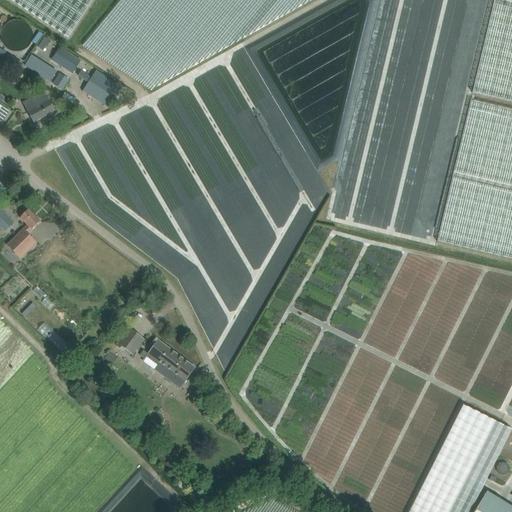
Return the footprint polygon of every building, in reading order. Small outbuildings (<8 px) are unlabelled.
[(7,0),(68,39),(93,0),(7,0)] [(511,0),(494,0),(472,94),(511,103),(511,109),(471,100),(437,241),(511,259),(511,0)] [(43,51),(50,41),(45,38),(38,48),(43,51)] [(0,55),(5,59),(8,54),(0,48),(0,55)] [(51,61),(72,74),(80,61),(60,48),(51,61)] [(10,56),(6,60),(19,68),(22,63),(10,56)] [(57,72),(31,56),(25,66),(50,82),(57,72)] [(108,110),(121,90),(96,72),(91,79),(80,73),(78,77),(87,84),(82,92),(108,110)] [(60,74),(53,85),(62,90),(68,80),(60,74)] [(55,111),(50,102),(46,95),(24,108),(33,123),(55,111)] [(73,97),(70,102),(81,109),(84,104),(73,97)] [(0,226),(5,232),(14,223),(0,209),(0,226)] [(36,243),(27,235),(33,229),(40,222),(28,210),(21,217),(20,218),(28,225),(20,232),(14,238),(7,246),(19,259),(36,243)] [(7,301),(13,297),(7,288),(1,292),(7,301)] [(33,296),(19,310),(25,316),(39,302),(33,296)] [(45,304),(54,314),(59,309),(50,300),(45,304)] [(40,332),(67,358),(74,350),(47,325),(40,332)] [(137,348),(143,340),(129,329),(123,337),(116,346),(124,351),(125,349),(132,355),(137,348)] [(195,368),(158,341),(148,354),(169,369),(163,377),(179,389),(184,382),(195,368)] [(463,406),(408,511),(469,511),(511,430),(463,406)] [(236,438),(241,431),(231,424),(226,431),(236,438)] [(511,511),(511,507),(487,492),(475,511),(511,511)]
